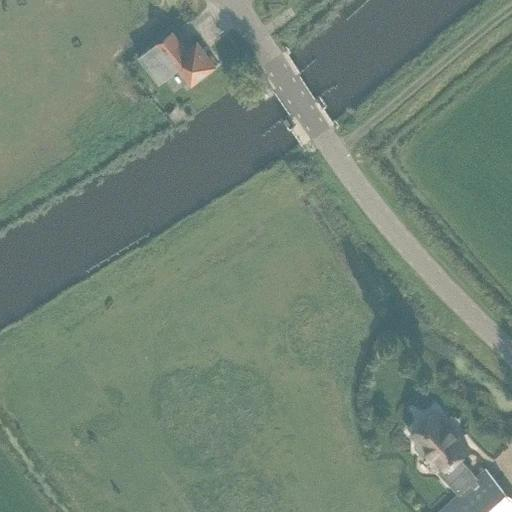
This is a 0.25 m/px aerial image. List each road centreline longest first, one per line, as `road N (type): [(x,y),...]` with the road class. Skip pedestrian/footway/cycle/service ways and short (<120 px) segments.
road 1 (tertiary): [(511,356),(386,223),(228,0)]
road 2 (track): [(335,153),(511,8)]
